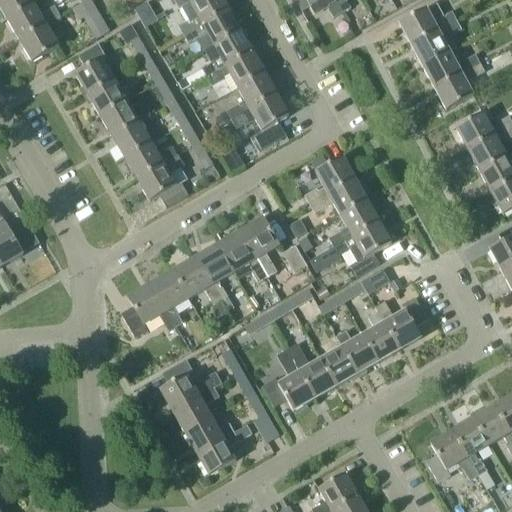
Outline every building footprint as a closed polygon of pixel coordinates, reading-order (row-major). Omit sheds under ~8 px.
[(0,0),(0,10),(7,22),(33,6),(29,0),(0,0)] [(123,0),(129,10),(140,5),(137,0),(123,0)] [(172,0),(179,11),(186,24),(178,28),(183,37),(228,11),(221,0),(172,0)] [(333,20),(342,15),(333,0),(304,0),(309,9),(325,0),(328,6),(326,8),(333,20)] [(333,0),(342,15),(350,10),(344,0),(333,0)] [(90,1),(82,5),(72,11),(79,23),(83,20),(96,41),(109,34),(90,1)] [(40,17),(33,6),(7,22),(19,43),(46,27),(46,28),(60,20),(54,9),(40,17)] [(437,6),(426,12),(426,11),(399,26),(411,48),(456,23),(452,14),(444,18),(437,6)] [(205,33),(213,48),(240,33),(228,11),(183,37),(188,46),(200,39),(199,37),(205,33)] [(457,50),(450,38),(461,32),(456,23),(411,48),(422,69),(449,54),(457,50)] [(58,49),(46,28),(46,27),(19,43),(32,65),(58,49)] [(207,80),(252,54),(240,33),(213,48),(203,54),(210,66),(202,71),(207,80)] [(143,65),(150,61),(138,39),(130,44),(143,65)] [(108,72),(102,61),(105,60),(98,46),(78,58),(85,70),(75,76),(87,98),(121,78),(115,68),(108,72)] [(237,90),(264,75),(252,54),(207,80),(212,88),(223,82),(230,94),(237,90)] [(434,91),(480,66),(475,57),(463,64),(464,66),(458,69),(449,54),(422,69),(434,91)] [(150,61),(143,65),(155,87),(163,82),(150,61)] [(466,85),(484,74),(480,66),(434,91),(446,113),(473,98),(466,85)] [(226,113),(231,122),(276,96),(264,75),(237,90),(246,105),(239,109),(238,107),(226,113)] [(100,119),(126,103),(119,91),(126,86),(121,78),(87,98),(100,119)] [(163,82),(155,87),(167,108),(175,103),(163,82)] [(246,128),(255,123),(262,133),(250,140),(258,155),(287,138),(279,124),(288,118),(276,96),(231,122),(236,131),(244,126),(246,128)] [(144,108),(133,115),(126,103),(100,119),(112,140),(139,124),(139,125),(150,118),(144,108)] [(175,103),(167,108),(180,129),(187,124),(175,103)] [(219,127),(228,122),(224,115),(215,120),(219,127)] [(467,153),(511,127),(511,125),(508,119),(496,125),(497,127),(491,131),(483,116),(455,130),(467,153)] [(139,125),(139,124),(112,140),(124,161),(151,145),(139,125)] [(187,124),(180,129),(192,150),(200,146),(187,124)] [(511,127),(467,153),(479,174),(506,159),(498,144),(504,141),(506,143),(511,139),(511,127)] [(172,149),(158,157),(151,145),(124,161),(136,182),(163,166),(177,158),(172,149)] [(212,167),(200,146),(192,150),(204,172),(212,167)] [(511,155),(506,159),(479,174),(491,195),(511,183),(511,155)] [(342,160),(328,168),(322,157),(310,165),(315,175),(324,190),(318,194),(316,192),(304,198),(309,207),(355,182),(342,160)] [(181,186),(176,188),(168,175),(182,167),(177,158),(163,166),(136,182),(149,204),(159,198),(166,211),(188,198),(181,186)] [(355,182),(309,207),(314,216),(333,205),(340,218),(367,203),(355,182)] [(511,183),(491,195),(502,217),(511,212),(511,183)] [(367,203),(340,218),(346,230),(340,233),(340,235),(328,241),(333,250),(379,224),(367,203)] [(0,268),(1,269),(23,256),(22,255),(16,245),(12,237),(7,229),(1,219),(0,219),(0,268)] [(265,277),(267,281),(278,275),(267,255),(279,248),(262,221),(240,234),(265,277)] [(298,223),(289,228),(295,241),(305,236),(298,223)] [(379,224),(333,250),(310,263),(316,275),(341,261),(339,258),(349,252),(356,264),(350,268),(356,280),(379,267),(373,256),(391,246),(379,224)] [(267,281),(265,277),(240,234),(217,247),(234,275),(233,275),(238,282),(251,275),(258,286),(267,281)] [(32,235),(16,245),(22,255),(38,246),(32,235)] [(501,273),(511,267),(511,238),(489,251),(501,273)] [(306,241),(298,246),(304,256),(312,251),(306,241)] [(218,284),(233,275),(234,275),(217,247),(195,260),(220,303),(227,299),(218,284)] [(294,277),(307,269),(294,248),(282,256),(294,277)] [(204,292),(213,308),(211,309),(217,320),(227,315),(220,303),(195,260),(173,273),(189,301),(204,292)] [(511,267),(501,273),(511,293),(511,267)] [(381,272),(360,285),(364,292),(367,298),(389,285),(381,272)] [(173,273),(150,286),(176,330),(183,325),(173,310),(189,301),(173,273)] [(397,281),(389,285),(394,294),(401,289),(397,281)] [(343,305),(364,292),(360,285),(339,297),(343,305)] [(128,299),(134,310),(121,317),(135,341),(148,334),(144,327),(160,318),(169,333),(176,330),(150,286),(128,299)] [(287,304),(291,312),(312,300),(308,292),(287,304)] [(325,292),(317,297),(320,303),(329,298),(325,292)] [(343,305),(339,297),(318,309),(322,317),(343,305)] [(253,298),(249,300),(249,301),(255,312),(259,309),(253,298)] [(227,299),(220,303),(227,315),(233,310),(227,299)] [(421,340),(415,330),(427,323),(414,300),(401,308),(404,313),(393,320),(384,304),(374,310),(377,315),(399,352),(421,340)] [(287,304),(266,317),(270,324),(291,312),(287,304)] [(399,352),(377,315),(368,321),(374,331),(362,338),(378,364),(399,352)] [(249,337),(270,324),(266,317),(244,330),(249,337)] [(362,338),(351,344),(345,333),(335,339),(341,350),(357,377),(378,364),(362,338)] [(297,346),(286,352),(315,401),(336,389),(320,362),(309,368),(297,346)] [(341,350),(320,362),(336,389),(357,377),(341,350)] [(234,378),(242,374),(230,352),(222,356),(234,378)] [(293,413),(315,401),(286,352),(276,358),(289,380),(278,387),(275,381),(261,389),(273,410),(286,402),(293,413)] [(164,375),(170,386),(159,392),(172,414),(213,390),(214,390),(221,386),(215,375),(193,388),(187,377),(192,374),(186,362),(164,375)] [(242,374),(234,378),(246,400),(254,395),(242,374)] [(184,435),(211,420),(204,408),(219,399),(214,390),(213,390),(172,414),(184,435)] [(254,395),(246,400),(259,421),(266,417),(254,395)] [(511,398),(494,409),(511,439),(511,398)] [(473,421),(488,448),(503,439),(507,445),(504,447),(511,459),(511,458),(511,439),(494,409),(473,421)] [(279,438),(266,417),(259,421),(253,424),(266,446),(279,438)] [(196,456),(234,435),(229,426),(218,432),(211,420),(184,435),(196,456)] [(452,433),(478,478),(487,473),(480,461),(477,463),(474,456),(488,448),(473,421),(452,433)] [(234,435),(196,456),(208,478),(235,463),(228,450),(251,437),(246,428),(234,435)] [(478,478),(452,433),(430,446),(437,458),(425,464),(438,486),(450,479),(446,473),(458,466),(462,472),(469,483),(478,478)] [(478,478),(486,492),(495,487),(487,473),(478,478)] [(333,511),(357,498),(345,476),(318,492),(325,504),(311,511),(333,511)] [(365,511),(357,498),(333,511),(365,511)]
